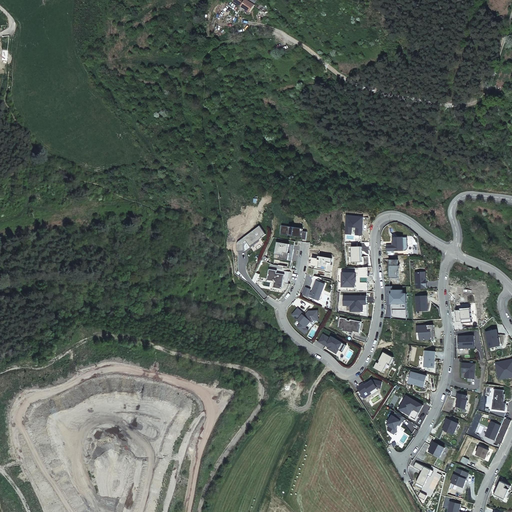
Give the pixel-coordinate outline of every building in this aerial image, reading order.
[(251,0),(250,1),(248,0),(232,0),(250,11),(254,4),(258,7),(261,3),(256,0),(251,0)] [(319,320),(318,310),(309,311),(305,316),(304,314),(305,313),(298,308),(293,315),(302,322),(298,327),(303,331),(306,327),(311,321),(312,322),(314,320),(319,320)] [(432,333),(432,328),(434,328),(433,324),(417,325),(417,331),(419,331),(419,332),(432,333)] [(426,349),(424,366),(435,366),(436,350),(426,349)] [(412,371),(409,382),(425,386),(427,375),(412,371)] [(459,392),(457,396),(459,397),(457,405),(467,407),(469,399),(467,398),(468,394),(459,392)] [(414,407),(420,411),(424,404),(408,394),(400,407),(410,414),(414,407)] [(405,416),(399,412),(396,416),(393,414),(388,423),(391,424),(388,429),(395,433),(397,428),(396,428),(399,424),(402,419),(403,420),(405,416)] [(445,446),(433,440),(431,444),(432,445),(429,450),(440,456),(445,446)]
